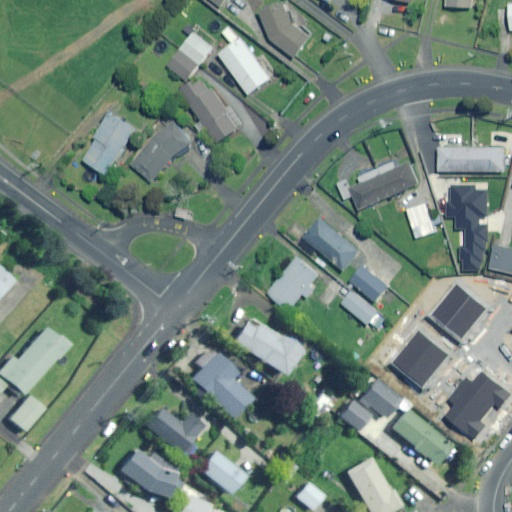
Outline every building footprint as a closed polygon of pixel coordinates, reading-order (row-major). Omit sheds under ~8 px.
[(474,0),(448,0),(448,8),(474,9),(474,0)] [(269,39),(295,58),(311,39),(296,27),(286,2),(254,11),(269,39)] [(214,49),(194,34),(168,66),(187,82),(214,49)] [(272,80),(243,39),(221,55),(250,96),(272,80)] [(240,130),(216,90),(193,104),(217,144),(240,130)] [(138,131),(113,115),(85,160),(109,176),(138,131)] [(178,123),(153,141),(130,165),(151,185),(176,158),(196,145),(178,123)] [(506,173),(506,149),(441,148),(441,172),(506,173)] [(421,185),(411,163),(397,169),(394,161),(363,174),(338,185),(346,201),(354,197),(360,211),(421,185)] [(460,188),(441,194),(447,214),(467,208),(460,188)] [(436,233),(427,204),(407,210),(416,239),(436,233)] [(360,253),(320,220),(300,245),(314,256),(319,250),(346,271),(360,253)] [(511,250),(496,246),(490,268),(511,273),(511,250)] [(320,276),(297,258),(269,294),(291,312),(304,295),(309,298),(316,289),(312,286),(320,276)] [(390,287),(365,264),(350,280),(375,303),(390,287)] [(0,294),(11,281),(0,271),(0,294)] [(379,314),(352,293),(343,304),(369,326),(379,314)] [(511,297),(493,321),(511,336),(511,297)] [(298,351),(246,318),(230,343),(282,376),(298,351)] [(511,358),(511,353),(470,319),(453,339),(498,376),(511,358)] [(0,368),(0,376),(21,395),(64,344),(42,326),(15,358),(11,355),(0,368)] [(443,362),(428,348),(419,359),(433,372),(443,362)] [(235,372),(215,353),(189,379),(229,418),(248,398),(228,379),(235,372)] [(477,369),(457,353),(448,364),(468,380),(477,369)] [(471,396),(448,377),(422,408),(445,427),(471,396)] [(41,408),(26,396),(6,419),(22,432),(41,408)] [(175,424),(154,408),(141,427),(177,454),(197,427),(181,415),(175,424)] [(448,446),(404,411),(376,447),(390,459),(393,455),(410,469),(421,456),(433,466),(448,446)] [(161,474),(130,450),(113,471),(139,492),(163,501),(172,477),(161,474)] [(241,475),(212,452),(197,470),(226,494),(241,475)] [(388,511),(397,507),(369,458),(343,472),(365,511),(388,511)] [(323,496),(306,482),(294,497),(310,511),(323,496)] [(217,511),(207,506),(185,495),(176,511),(217,511)]
